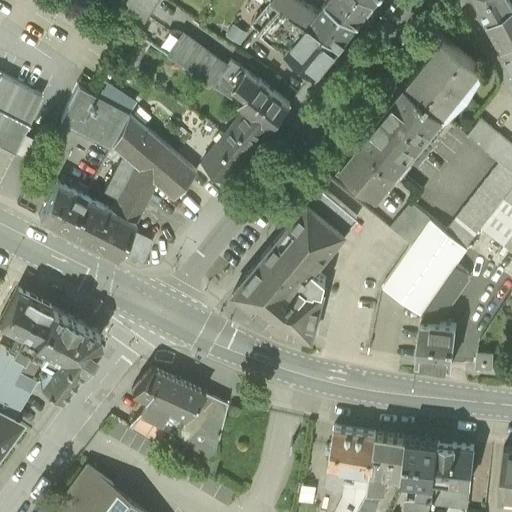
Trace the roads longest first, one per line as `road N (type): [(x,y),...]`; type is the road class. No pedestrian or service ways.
road 1 (residential): [(422,0),(162,310)]
road 2 (secondary): [(162,310),(295,369),(511,403)]
road 3 (residential): [(162,310),(0,511)]
road 4 (secondary): [(0,229),(162,310)]
